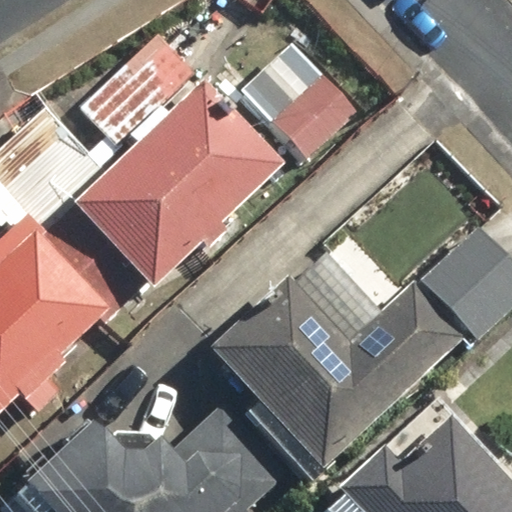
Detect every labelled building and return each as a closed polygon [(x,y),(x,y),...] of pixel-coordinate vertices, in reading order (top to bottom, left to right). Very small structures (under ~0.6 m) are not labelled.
[(281,167),(202,83),(201,84),(157,38),(79,112),(122,157),(65,211),(145,295),(281,167)] [(315,82),(284,49),(235,94),(303,168),(359,116),(322,76),(315,82)] [(100,170),(44,110),(0,150),(0,189),(37,228),(100,170)] [(238,412),(306,481),(451,339),(339,225),(213,348),(257,393),(238,412)] [(511,300),(511,267),(479,230),(416,285),(465,341),(511,300)] [(0,415),(18,399),(63,359),(60,355),(105,315),(34,235),(0,265),(0,415)] [(335,487),(342,495),(323,511),(511,511),(511,462),(444,388),(335,487)] [(132,459),(94,418),(27,480),(57,511),(268,511),(288,494),(214,415),(169,457),(153,440),(132,459)]
